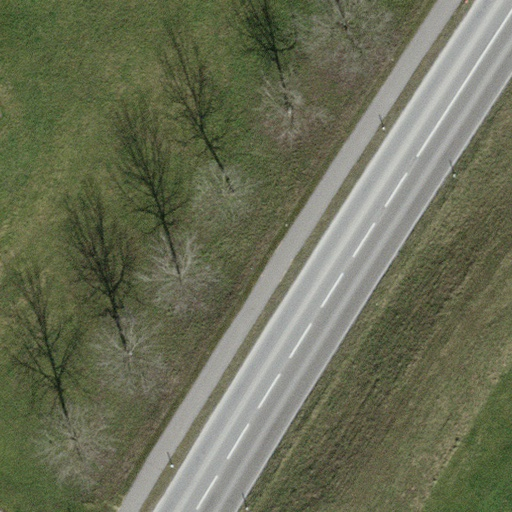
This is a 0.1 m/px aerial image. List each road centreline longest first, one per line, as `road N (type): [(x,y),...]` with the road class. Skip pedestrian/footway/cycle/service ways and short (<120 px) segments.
road 1 (track): [(452,0),(132,511)]
road 2 (secondary): [(197,511),(511,15)]
